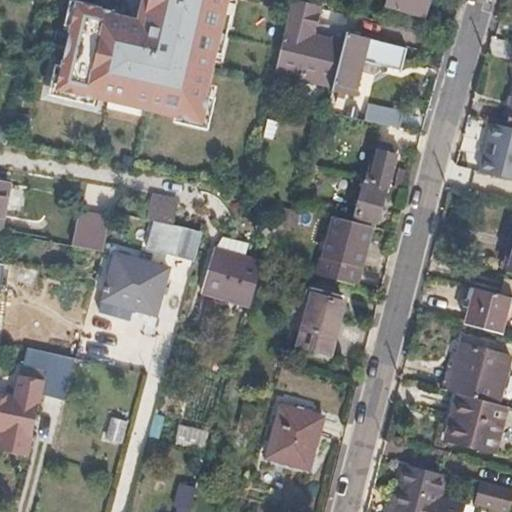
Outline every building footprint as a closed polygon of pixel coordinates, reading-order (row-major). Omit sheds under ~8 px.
[(146,0),(147,1),(141,24),(113,18),(114,13),(80,5),(61,85),(184,113),(184,111),(199,115),(206,107),(219,51),(216,50),(225,12),(227,13),(230,0),(146,0)] [(320,6),(298,0),(292,0),(286,28),(312,34),(320,6)] [(425,17),(430,0),(385,0),(384,4),(425,17)] [(332,85),(344,42),(312,34),(286,28),(276,70),(332,85)] [(354,92),(364,57),(401,68),(407,47),(347,32),(344,42),(332,85),(354,92)] [(399,127),(403,111),(366,102),(362,118),(399,127)] [(511,127),(505,126),(492,123),(480,171),(511,178),(511,127)] [(377,139),(375,148),(366,179),(387,184),(388,184),(399,146),(377,139)] [(377,221),(387,184),(366,179),(360,203),(363,204),(360,215),(377,221)] [(0,223),(8,183),(0,181),(0,223)] [(172,222),(175,198),(151,194),(148,218),(172,222)] [(280,205),(274,225),(294,230),(299,211),(280,205)] [(318,274),(335,278),(354,284),(371,224),(352,219),(334,214),(318,274)] [(103,252),(108,229),(78,224),(73,246),(103,252)] [(193,259),(201,230),(185,225),(176,254),(193,259)] [(199,290),(218,296),(247,304),(261,258),(242,252),(246,240),(221,233),(213,245),(199,290)] [(133,319),(136,307),(158,313),(169,267),(114,254),(103,298),(105,299),(100,313),(133,319)] [(500,332),(510,297),(475,288),(466,322),(500,332)] [(341,353),(354,303),(311,290),(297,340),(341,353)] [(499,402),(511,356),(461,344),(448,388),(460,391),(499,402)] [(29,430),(32,416),(35,416),(42,380),(17,375),(13,398),(0,395),(0,450),(27,456),(32,431),(29,430)] [(495,452),(508,405),(499,402),(460,391),(454,413),(446,440),(495,452)] [(309,467),(323,414),(280,402),(265,455),(309,467)] [(248,435),(257,408),(243,403),(234,431),(248,435)] [(119,443),(125,421),(110,416),(103,439),(119,443)] [(202,446),(206,433),(196,430),(194,432),(179,427),(176,439),(180,440),(202,446)] [(459,511),(462,503),(439,496),(445,475),(404,464),(391,511),(459,511)] [(508,511),(511,494),(511,489),(480,481),(474,503),(508,511)] [(174,506),(187,511),(195,489),(182,484),(174,506)]
